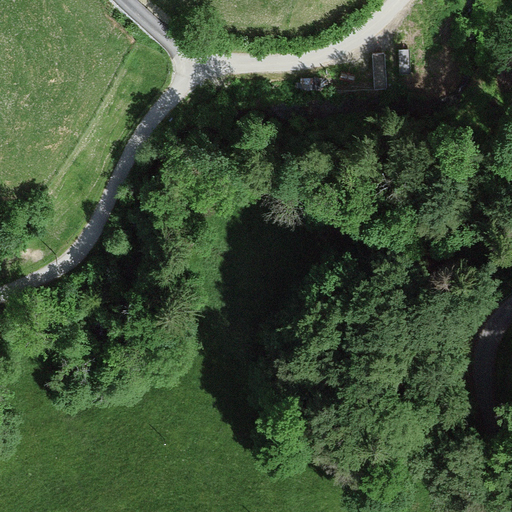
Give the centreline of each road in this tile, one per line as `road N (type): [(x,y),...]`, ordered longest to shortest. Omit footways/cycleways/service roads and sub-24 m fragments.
road 1 (unclassified): [(197,66),(140,135),(77,254),(0,294)]
road 2 (unclassified): [(396,0),(349,44),(321,56),(197,66)]
road 3 (unclassified): [(511,308),(494,328),(483,363),(488,410),(511,473)]
